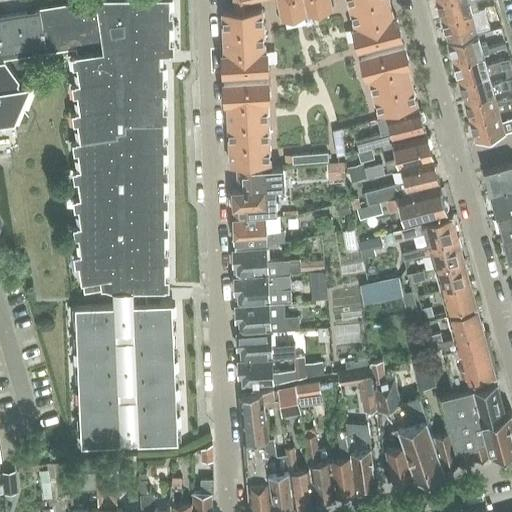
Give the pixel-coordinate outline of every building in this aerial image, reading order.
[(0,127),(15,125),(31,85),(21,86),(19,82),(20,79),(5,60),(5,58),(74,47),(79,81),(75,81),(80,109),(76,110),(78,121),(80,138),(76,139),(80,167),(76,167),(78,179),(80,195),(77,196),(78,207),(81,223),(77,224),(81,252),(77,252),(82,281),(83,281),(84,292),(102,290),(113,289),(114,303),(75,305),(82,444),(122,442),(121,441),(138,440),(138,442),(178,440),(172,301),(134,303),(134,289),(166,289),(164,63),(161,63),(160,52),(170,52),(171,40),(170,0),(87,0),(0,13),(0,127)] [(245,10),(244,0),(234,0),(235,10),(245,10)] [(307,13),(304,0),(278,0),(282,18),(307,13)] [(332,8),(330,0),(304,0),(307,13),(332,8)] [(348,0),(351,9),(383,0),(348,0)] [(394,16),(389,0),(383,0),(351,9),(356,26),(356,27),(394,17),(394,16)] [(437,0),(443,20),(473,11),(479,9),(476,0),(437,0)] [(262,9),(245,10),(235,10),(223,11),(224,32),(264,30),(262,9)] [(473,11),(443,20),(448,38),(478,30),(476,22),(473,11)] [(334,31),(334,15),(319,15),(319,32),(334,31)] [(402,36),(397,15),(394,16),(394,17),(356,27),(356,26),(353,27),(359,48),(402,36)] [(265,50),(264,30),(224,32),(225,52),(225,53),(265,51),(265,50)] [(478,33),(449,41),(454,61),(484,53),(490,51),(487,42),(481,43),(478,33)] [(410,64),(404,43),(402,44),(361,55),(366,76),(369,75),(368,74),(407,63),(407,65),(410,64)] [(267,49),(265,50),(265,51),(225,53),(225,52),(222,52),(223,73),(252,71),(268,71),(267,49)] [(484,53),(454,61),(460,80),(489,72),(511,65),(511,64),(510,57),(487,63),(484,53)] [(412,82),(407,65),(407,63),(368,74),(369,75),(373,92),(412,82)] [(489,72),(460,80),(465,99),(495,91),(511,86),(511,76),(492,82),(489,72)] [(269,78),(224,81),(225,102),(227,102),(227,101),(267,99),(267,100),(270,100),(269,78)] [(417,101),(412,82),(373,92),(379,112),(417,101)] [(495,91),(465,99),(470,119),(500,111),(511,107),(511,97),(503,100),(502,99),(497,100),(495,91)] [(268,119),(267,100),(267,99),(227,101),(227,102),(228,121),(268,119)] [(379,133),(356,139),(357,140),(359,150),(394,141),(393,137),(424,129),(426,128),(422,118),(424,116),(423,111),(420,111),(419,107),(387,115),(391,130),(381,132),(379,133)] [(500,111),(470,119),(476,139),(511,128),(511,117),(503,120),(500,111)] [(269,140),(268,119),(228,121),(229,142),(269,140)] [(397,157),(385,160),(387,168),(400,165),(433,156),(434,156),(430,144),(432,142),(431,137),(428,136),(427,132),(393,142),(397,157)] [(270,161),(269,140),(229,142),(230,163),(231,163),(270,161)] [(328,151),(316,152),(317,160),(329,159),(328,151)] [(317,160),(316,152),(304,153),(305,161),(317,160)] [(305,161),(304,153),(292,154),(293,162),(305,161)] [(327,161),(328,178),(346,177),(345,160),(327,161)] [(404,180),(365,191),(368,204),(389,199),(408,194),(407,190),(440,181),(437,170),(439,169),(438,164),(435,163),(435,161),(402,170),(404,180)] [(511,161),(485,169),(491,192),(511,186),(511,161)] [(382,162),(365,166),(368,176),(385,172),(382,162)] [(233,191),(230,194),(230,200),(233,202),(233,205),(236,205),(237,213),(277,210),(276,186),(284,186),(283,166),(272,166),(271,166),(268,167),(239,169),(240,188),(232,188),(233,191)] [(408,194),(389,199),(391,209),(400,207),(404,223),(448,212),(447,208),(449,206),(448,201),(445,200),(441,185),(408,194)] [(511,186),(491,192),(497,214),(511,210),(511,186)] [(371,215),(368,205),(358,208),(361,218),(371,215)] [(504,237),(511,234),(511,210),(497,214),(504,237)] [(234,220),(231,222),(231,228),(234,231),(235,241),(267,239),(267,243),(285,241),(284,229),(280,229),(279,214),(237,217),(233,217),(234,220)] [(449,215),(401,228),(404,238),(425,232),(428,244),(458,236),(452,214),(449,215)] [(428,244),(402,251),(404,260),(430,253),(434,267),(464,259),(458,236),(428,244)] [(370,238),(359,241),(363,257),(374,254),(370,238)] [(267,246),(233,248),(233,265),(237,264),(237,272),(267,270),(268,274),(291,273),(290,258),(268,259),(267,246)] [(464,259),(434,267),(440,289),(470,281),(464,259)] [(268,274),(234,276),(235,292),(237,292),(238,300),(269,298),(270,302),(284,301),(292,300),(291,273),(268,274)] [(399,275),(369,282),(372,300),(403,294),(399,275)] [(470,281),(440,289),(446,311),(476,303),(470,281)] [(270,302),(235,304),(236,320),(240,320),(240,328),(270,326),(271,330),(300,328),(299,316),(285,317),(284,301),(270,302)] [(477,307),(447,315),(453,337),(483,329),(477,307)] [(443,340),(440,341),(443,352),(452,384),(466,380),(466,381),(495,373),(497,373),(493,355),(491,356),(486,340),(483,329),(453,337),(443,340)] [(271,330),(237,331),(237,348),(241,347),(241,355),(272,353),(272,357),(273,357),(296,356),(295,344),(271,345),(271,330)] [(441,331),(426,335),(428,344),(440,341),(443,340),(441,331)] [(272,357),(238,359),(239,376),(242,375),(243,383),(274,381),(296,378),(295,369),(273,370),(273,357),(272,357)] [(382,359),(371,361),(371,365),(378,408),(378,410),(394,405),(400,425),(398,425),(399,427),(415,473),(460,461),(451,430),(434,435),(427,415),(419,394),(401,400),(395,374),(386,377),(382,359)] [(323,361),(306,363),(307,375),(324,373),(323,361)] [(346,369),(338,370),(340,384),(359,381),(364,410),(378,408),(371,365),(370,365),(346,369)] [(511,410),(511,409),(505,411),(496,379),(474,385),(491,453),(511,446),(511,410)] [(320,380),(296,384),(296,385),(298,396),(321,392),(320,380)] [(283,387),(279,388),(283,416),(287,415),(301,412),(298,396),(296,385),(283,387)] [(474,385),(441,393),(451,430),(460,461),(491,453),(474,385)] [(274,389),(240,394),(244,439),(263,437),(270,436),(264,401),(275,399),(274,389)] [(367,423),(346,422),(347,429),(355,489),(356,489),(376,483),(371,446),(367,423)] [(396,445),(386,448),(393,479),(415,473),(399,427),(392,430),(396,445)] [(341,455),(331,457),(336,494),(355,489),(347,429),(337,430),(341,455)] [(304,436),(303,436),(309,464),(315,499),(336,494),(331,457),(329,444),(318,446),(316,433),(304,436)] [(270,436),(263,437),(272,511),(294,505),(286,453),(277,454),(274,436),(270,437),(270,436)] [(263,437),(244,439),(246,460),(247,481),(249,511),(268,511),(272,511),(263,437)] [(214,460),(213,443),(201,448),(202,460),(214,460)] [(295,445),(285,446),(286,453),(294,505),(315,499),(309,464),(298,468),(295,445)] [(105,456),(95,457),(96,470),(97,487),(99,507),(98,511),(122,511),(122,506),(118,506),(117,493),(108,493),(105,456)] [(15,470),(5,471),(4,471),(6,493),(17,492),(15,470)] [(193,491),(193,492),(193,500),(193,511),(213,511),(212,492),(214,492),(214,477),(206,478),(201,478),(201,491),(193,491)] [(171,506),(170,507),(170,508),(170,511),(193,511),(193,500),(182,501),(182,486),(171,485),(171,501),(171,506)] [(155,492),(140,493),(141,511),(145,511),(170,511),(170,508),(155,508),(155,492)]
